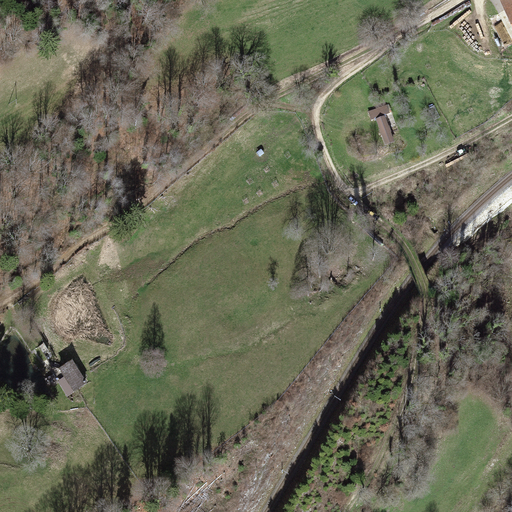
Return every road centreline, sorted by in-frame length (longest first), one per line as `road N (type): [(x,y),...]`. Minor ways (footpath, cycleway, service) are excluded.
road 1 (track): [(0,307),(246,115),(461,0)]
road 2 (track): [(425,299),(406,249),(338,180),(315,122),(327,90),(390,41)]
road 3 (track): [(425,299),(404,399),(346,511)]
road 4 (track): [(511,118),(350,194)]
